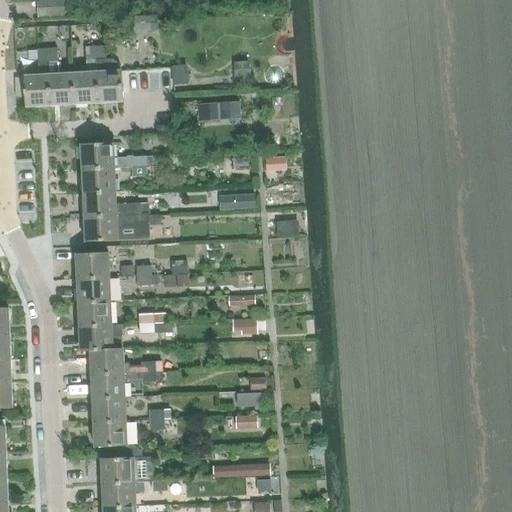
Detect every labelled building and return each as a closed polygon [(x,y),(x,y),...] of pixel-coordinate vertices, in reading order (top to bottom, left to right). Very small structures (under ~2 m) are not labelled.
[(106,47),(96,48),(98,73),(100,103),(124,101),(122,66),(114,60),(107,60),(106,47)] [(86,73),(74,74),(76,104),(100,103),(98,73),(96,48),(85,48),(86,73)] [(57,50),(48,51),(50,75),(51,105),(76,104),(74,74),(59,75),(57,50)] [(38,76),(26,77),(27,107),(51,105),(50,75),(48,51),(37,51),(38,76)] [(264,67),(263,82),(278,83),(279,67),(264,67)] [(229,118),(229,101),(216,101),(216,117),(229,118)] [(80,148),(82,172),(114,171),(133,170),(145,169),(145,159),(114,160),(113,146),(80,148)] [(28,171),(27,162),(10,162),(10,172),(28,171)] [(146,178),(145,169),(133,170),(134,178),(146,178)] [(83,196),(115,194),(114,171),(82,172),(83,196)] [(134,217),(140,216),(139,205),(116,206),(115,194),(83,196),(84,220),(134,217)] [(85,244),(118,242),(117,228),(156,225),(155,216),(140,216),(134,217),(84,220),(85,244)] [(301,260),(300,241),(291,241),(292,261),(301,260)] [(107,255),(75,257),(76,281),(109,279),(107,255)] [(137,267),(137,278),(151,277),(150,266),(137,267)] [(252,272),(238,272),(239,287),(253,287),(252,272)] [(152,285),(151,277),(137,278),(138,286),(152,285)] [(109,279),(76,281),(77,305),(110,303),(109,279)] [(110,303),(77,305),(79,329),(111,327),(110,303)] [(0,333),(10,333),(9,308),(0,308),(0,333)] [(164,314),(159,314),(139,315),(139,326),(165,324),(164,314)] [(239,316),(239,334),(257,335),(258,317),(239,316)] [(165,326),(165,324),(139,326),(140,335),(160,334),(160,332),(172,331),(172,326),(165,326)] [(111,327),(79,329),(80,353),(90,353),(112,352),(112,350),(111,338),(121,338),(120,327),(111,327)] [(0,358),(11,358),(10,333),(0,333),(0,358)] [(112,352),(90,353),(91,377),(157,374),(163,373),(162,362),(141,363),(141,367),(130,367),(129,363),(124,364),(123,350),(112,350),(112,352)] [(0,383),(12,383),(11,358),(0,358),(0,383)] [(157,374),(91,377),(92,401),(125,400),(124,383),(142,382),(142,385),(158,384),(157,374)] [(0,407),(13,407),(12,383),(0,383),(0,407)] [(269,393),(235,392),(234,407),(268,408),(269,393)] [(125,400),(92,401),(94,425),(126,424),(125,400)] [(149,411),(149,422),(164,422),(164,411),(149,411)] [(233,420),(234,435),(257,435),(257,419),(233,420)] [(164,430),(164,422),(149,422),(149,431),(164,430)] [(126,424),(94,425),(95,450),(114,449),(127,448),(126,424)] [(0,451),(9,451),(8,426),(0,426),(0,451)] [(115,461),(101,461),(103,486),(132,485),(143,484),(153,484),(154,484),(153,459),(141,459),(141,453),(135,448),(127,448),(114,449),(115,455),(115,461)] [(0,451),(0,476),(10,476),(9,451),(0,451)] [(0,501),(11,501),(10,476),(0,476),(0,501)] [(250,481),(251,492),(270,490),(269,479),(250,481)] [(154,484),(153,484),(153,494),(168,493),(168,483),(154,484)] [(132,485),(103,486),(103,491),(104,510),(136,508),(135,494),(144,493),(143,484),(132,485)] [(0,501),(0,511),(11,511),(11,501),(0,501)] [(268,511),(268,501),(245,501),(244,511),(268,511)]
